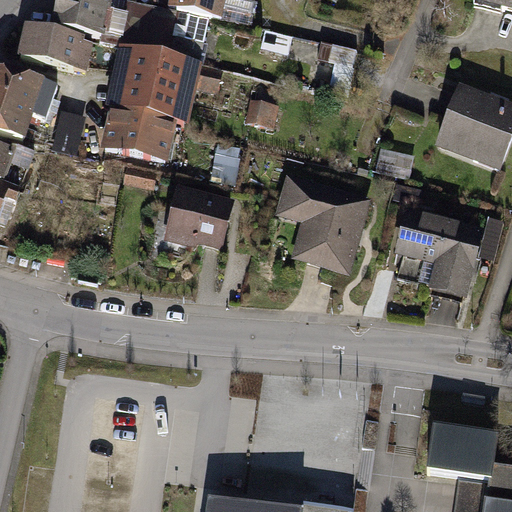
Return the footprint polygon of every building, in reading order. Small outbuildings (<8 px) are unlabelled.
[(110,0),(108,0),(51,0),(45,32),(102,43),(110,0)] [(177,0),(175,14),(220,24),(225,0),(177,0)] [(234,0),(230,22),(254,26),(258,5),(234,0)] [(511,0),(483,0),(480,12),(511,19),(511,0)] [(90,48),(27,35),(21,64),(84,78),(90,48)] [(303,39),(298,58),(325,66),(321,80),(348,88),(357,55),(303,39)] [(297,46),(269,41),(266,55),(295,60),(297,46)] [(199,74),(123,59),(111,118),(187,133),(199,74)] [(41,84),(0,75),(0,144),(22,149),(41,84)] [(511,160),(511,112),(463,97),(444,154),(507,175),(511,160)] [(279,111),(257,107),(253,128),(275,133),(279,111)] [(169,136),(114,127),(108,162),(163,171),(169,136)] [(0,205),(14,155),(0,150),(0,205)] [(217,154),(216,184),(241,184),(241,155),(217,154)] [(416,164),(385,158),(381,177),(413,183),(416,164)] [(373,207),(290,184),(279,224),(307,232),(297,266),(352,281),(373,207)] [(231,207),(180,196),(170,243),(220,254),(231,207)] [(485,238),(409,219),(400,255),(441,266),(433,298),(467,306),(485,238)] [(496,442),(436,434),(429,481),(460,486),(462,470),(491,474),(496,442)] [(511,511),(511,477),(462,470),(460,486),(456,511),(511,511)] [(308,511),(247,502),(207,495),(203,511),(308,511)]
